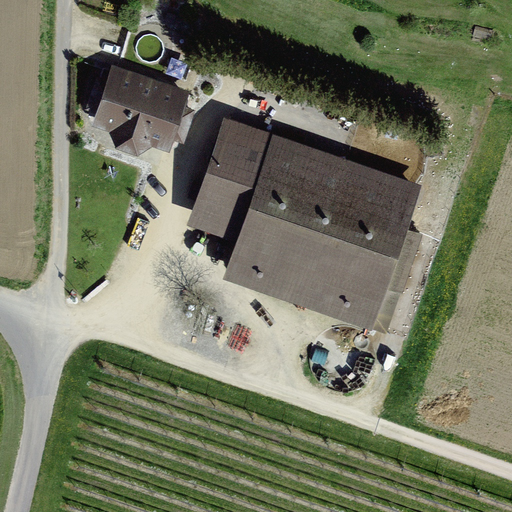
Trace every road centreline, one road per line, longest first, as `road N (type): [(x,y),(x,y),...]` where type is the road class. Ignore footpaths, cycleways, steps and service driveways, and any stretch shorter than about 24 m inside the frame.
road 1 (track): [(511,475),(47,315),(58,213),(62,0)]
road 2 (unclassified): [(0,300),(47,315),(13,511)]
